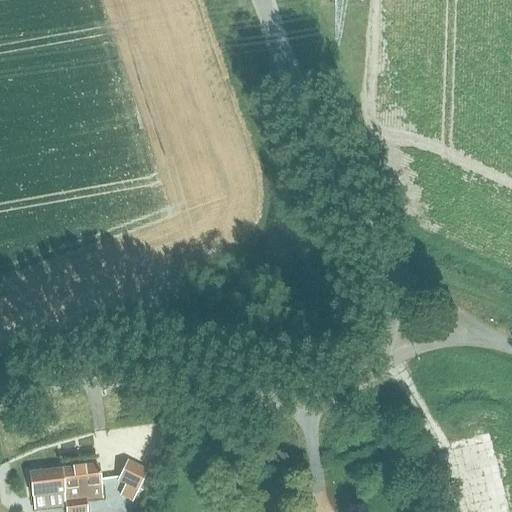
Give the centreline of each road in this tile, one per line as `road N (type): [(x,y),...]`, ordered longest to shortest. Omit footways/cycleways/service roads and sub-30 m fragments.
road 1 (unclassified): [(383,358),(345,383),(295,395),(239,394),(145,365),(93,364),(0,388)]
road 2 (unclassified): [(388,264),(263,0)]
road 3 (unclassified): [(488,337),(388,264)]
